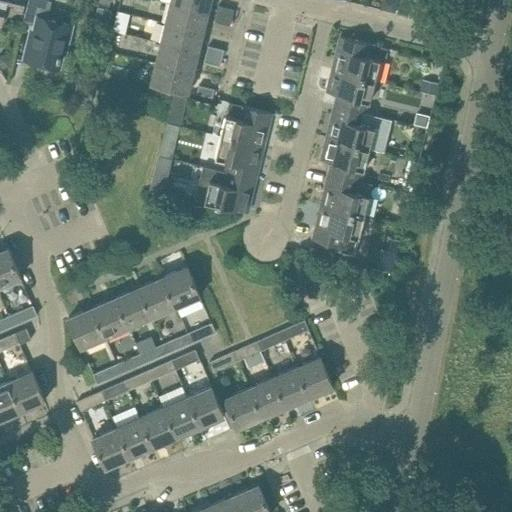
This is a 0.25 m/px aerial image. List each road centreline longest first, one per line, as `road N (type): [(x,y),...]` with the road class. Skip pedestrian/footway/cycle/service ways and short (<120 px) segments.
road 1 (residential): [(414,438),(351,424),(119,490),(97,483),(63,411),(48,293),(12,203)]
road 2 (unclassified): [(414,438),(490,51)]
road 3 (residential): [(264,243),(284,226),(326,12)]
road 4 (residential): [(490,51),(326,12)]
road 5 (residential): [(12,203),(41,181),(0,86)]
